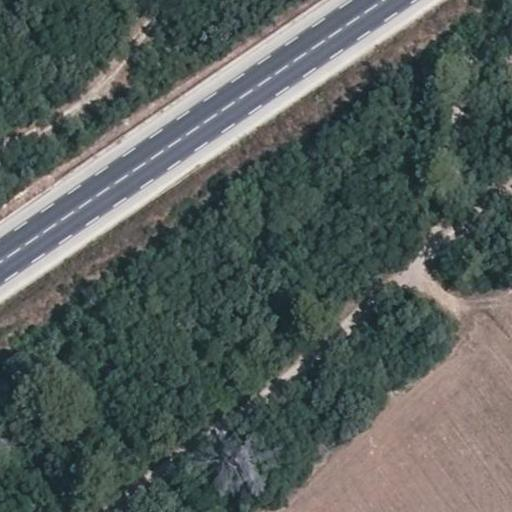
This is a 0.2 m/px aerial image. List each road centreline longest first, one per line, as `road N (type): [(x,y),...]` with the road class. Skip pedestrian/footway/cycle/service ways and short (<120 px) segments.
road 1 (primary): [(0,259),(386,0)]
road 2 (track): [(170,0),(102,90),(0,147)]
